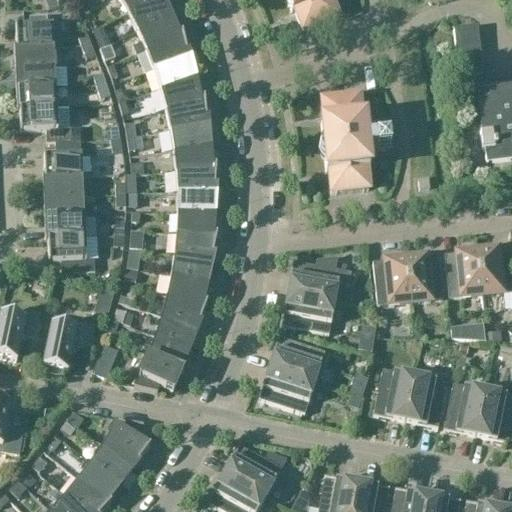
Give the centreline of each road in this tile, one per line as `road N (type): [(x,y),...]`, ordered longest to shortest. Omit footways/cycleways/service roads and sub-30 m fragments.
road 1 (residential): [(511,486),(195,424)]
road 2 (residential): [(511,219),(260,245)]
road 3 (residential): [(260,245),(246,102),(210,0)]
road 4 (residential): [(195,424),(0,384)]
road 5 (residential): [(195,424),(260,245)]
